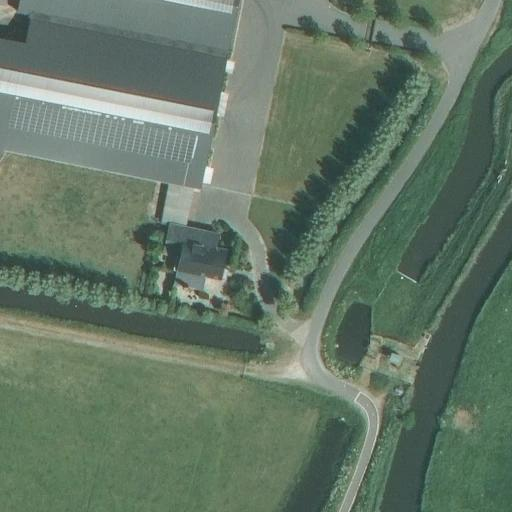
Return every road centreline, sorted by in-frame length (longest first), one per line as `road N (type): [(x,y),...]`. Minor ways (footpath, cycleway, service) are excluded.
road 1 (unclassified): [(494,0),(426,142),(341,268),(314,331),(317,373)]
road 2 (track): [(317,373),(195,365),(0,322)]
